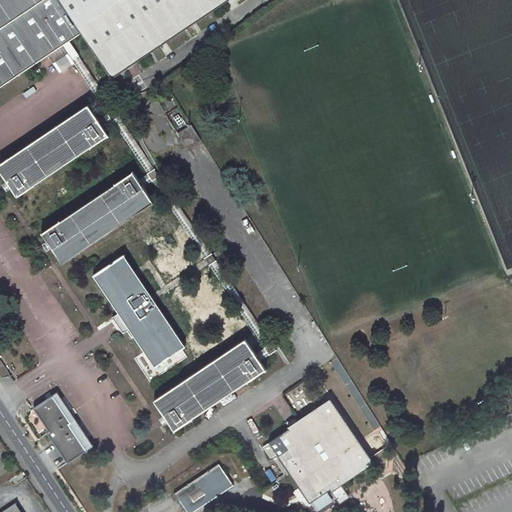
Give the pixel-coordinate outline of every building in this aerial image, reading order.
[(0,0),(0,27),(40,0),(0,0)] [(58,0),(40,0),(0,27),(0,85),(47,54),(54,64),(68,54),(72,59),(94,94),(108,115),(109,114),(114,110),(67,40),(80,32),(58,0)] [(111,77),(225,0),(58,0),(80,32),(111,77)] [(68,54),(54,64),(57,69),(72,59),(68,54)] [(0,169),(17,195),(108,135),(103,126),(112,120),(109,114),(108,115),(98,120),(88,105),(0,163),(0,169)] [(114,110),(109,114),(112,120),(147,173),(147,174),(139,180),(143,186),(152,180),(163,196),(204,258),(205,259),(208,264),(209,265),(265,347),(255,354),(260,360),(269,354),(269,355),(276,350),(275,349),(114,110)] [(199,137),(190,122),(177,130),(186,145),(199,137)] [(60,220),(42,233),(62,263),(153,202),(143,186),(139,180),(134,171),(60,220)] [(93,275),(154,366),(185,346),(155,300),(208,264),(205,259),(151,295),(124,255),(93,275)] [(255,354),(245,338),(154,400),(174,429),(265,368),(260,360),(255,354)] [(47,432),(68,462),(92,445),(56,393),(43,402),(48,408),(40,414),(51,430),(47,432)] [(370,463),(329,402),(269,442),(309,503),(370,463)] [(188,511),(195,511),(234,485),(219,463),(175,493),(188,511)]
